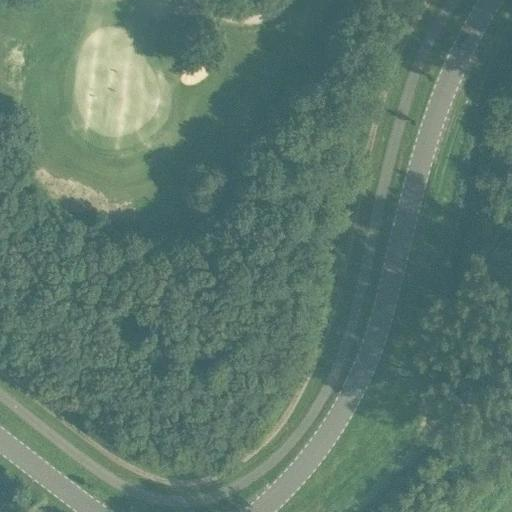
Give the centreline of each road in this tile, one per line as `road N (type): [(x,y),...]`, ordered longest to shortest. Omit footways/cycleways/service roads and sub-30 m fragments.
road 1 (unknown): [(0,368),(138,474),(197,482),(246,459),(305,387),(330,323),(390,78),(431,0)]
road 2 (tertiary): [(257,511),(315,452),(360,373),(418,151),(466,29),(488,0)]
road 3 (tertiary): [(0,436),(96,511)]
